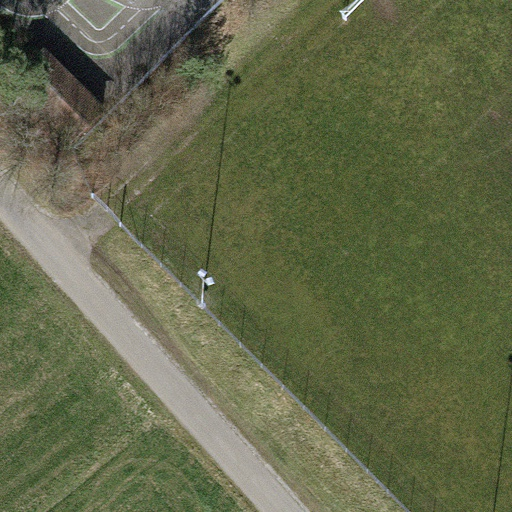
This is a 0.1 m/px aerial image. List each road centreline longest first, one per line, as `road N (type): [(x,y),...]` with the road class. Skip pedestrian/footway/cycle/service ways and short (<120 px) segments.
road 1 (unclassified): [(290,511),(0,182)]
road 2 (track): [(64,258),(319,0)]
